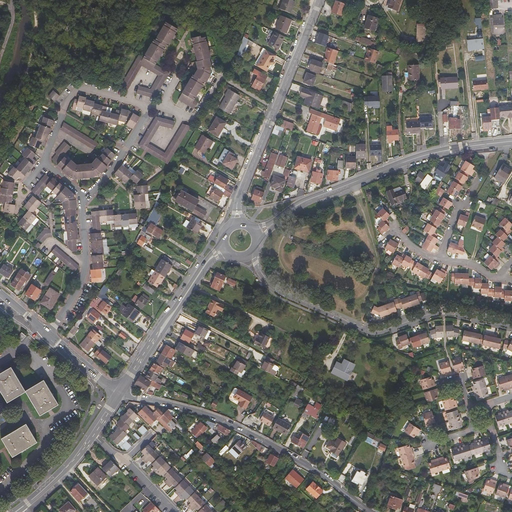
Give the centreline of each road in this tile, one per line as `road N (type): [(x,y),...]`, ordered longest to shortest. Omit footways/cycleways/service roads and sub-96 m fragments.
road 1 (residential): [(511,329),(437,314),(371,332),(277,291),(250,254)]
road 2 (residential): [(118,392),(235,426),(370,511)]
road 3 (secondary): [(511,141),(407,160),(278,218)]
road 4 (residential): [(42,162),(76,89),(148,105)]
road 5 (secondary): [(118,392),(203,265)]
